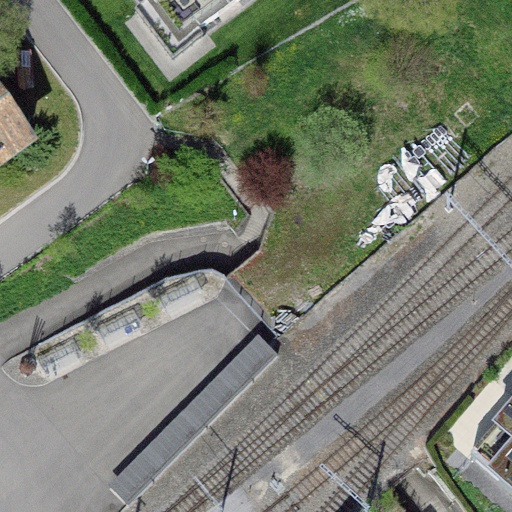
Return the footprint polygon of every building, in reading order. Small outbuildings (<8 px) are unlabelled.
[(150,0),(180,39),(230,0),(150,0)] [(0,164),(21,149),(0,119),(0,164)] [(276,354),(257,335),(108,484),(127,503),(276,354)] [(511,500),(511,443),(484,476),(511,500)] [(447,505),(466,491),(443,461),(424,476),(447,505)]
